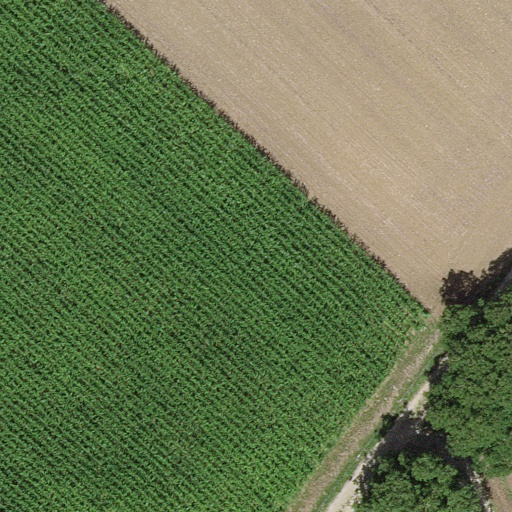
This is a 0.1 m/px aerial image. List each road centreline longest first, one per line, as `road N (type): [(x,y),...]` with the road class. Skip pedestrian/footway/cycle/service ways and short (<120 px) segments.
road 1 (track): [(473,511),(422,400),(511,284)]
road 2 (track): [(422,400),(335,511)]
